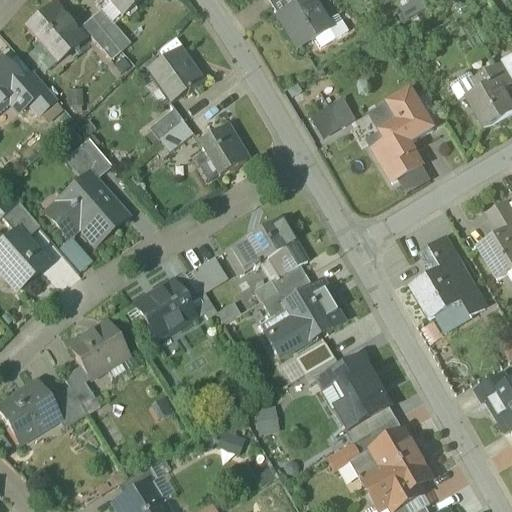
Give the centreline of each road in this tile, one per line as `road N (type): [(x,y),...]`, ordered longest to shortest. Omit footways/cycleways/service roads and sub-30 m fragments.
road 1 (residential): [(0,376),(91,293),(302,164)]
road 2 (residential): [(503,511),(353,251)]
road 3 (residential): [(302,164),(201,0)]
road 4 (residential): [(353,251),(511,154)]
